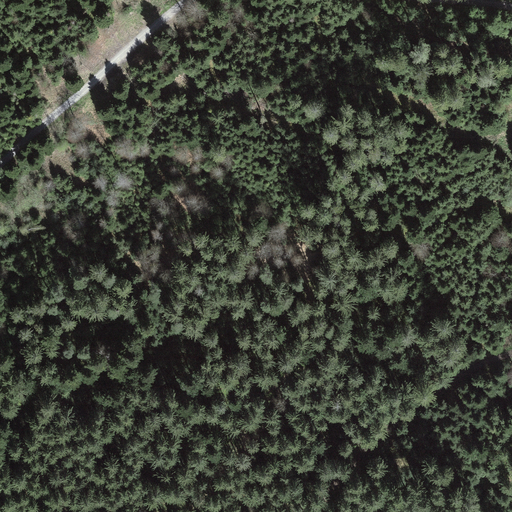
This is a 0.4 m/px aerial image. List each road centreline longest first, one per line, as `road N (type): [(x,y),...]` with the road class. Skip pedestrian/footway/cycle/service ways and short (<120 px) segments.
road 1 (track): [(312,511),(421,400),(511,352)]
road 2 (track): [(191,0),(0,168)]
